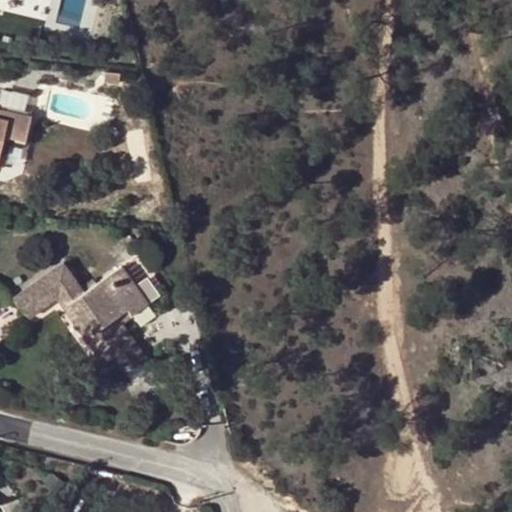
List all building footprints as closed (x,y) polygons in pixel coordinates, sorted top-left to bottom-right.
[(0,148),(3,135),(24,139),(30,117),(0,109),(0,148)] [(149,302),(165,291),(138,253),(122,264),(149,302)] [(13,294),(27,316),(55,296),(65,310),(71,306),(87,328),(82,333),(99,357),(107,352),(122,374),(144,358),(129,335),(122,341),(108,320),(127,307),(132,315),(149,302),(122,264),(96,283),(84,291),(80,286),(61,260),(13,294)] [(93,278),(80,286),(84,291),(96,283),(93,278)] [(65,310),(82,333),(87,328),(71,306),(65,310)] [(121,323),(132,315),(127,307),(108,320),(122,341),(129,335),(121,323)] [(52,476),(46,484),(55,491),(61,483),(52,476)]
